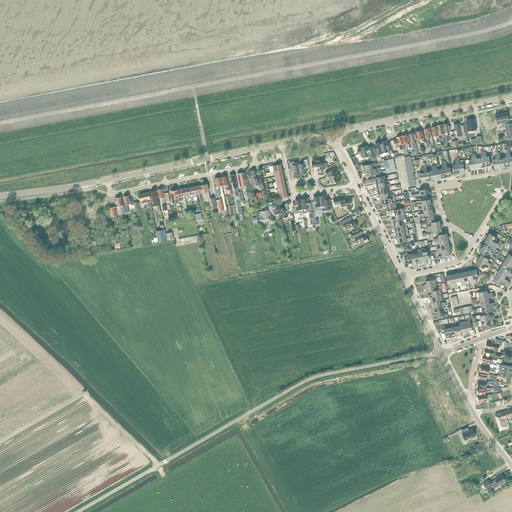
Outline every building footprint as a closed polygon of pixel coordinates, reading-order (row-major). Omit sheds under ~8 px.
[(498,124),(504,122),(508,141),(511,140),(511,123),(510,124),(508,112),(496,114),(498,124)] [(493,126),(492,115),(485,117),(485,119),(482,119),(483,126),(486,125),(487,127),(493,126)] [(477,130),(475,119),(467,120),(468,131),(477,130)] [(463,126),(461,127),(460,124),(455,126),(456,131),(457,131),(458,137),(459,137),(459,139),(465,138),(465,135),(463,126)] [(447,142),(445,134),(443,125),(438,126),(440,134),(442,134),(444,145),(447,144),(447,142)] [(439,135),(438,127),(432,128),(434,136),(436,136),(437,143),(440,142),(439,135)] [(424,138),(425,138),(423,131),(417,132),(420,140),(422,139),(422,142),(425,141),(424,138)] [(413,147),(414,147),(412,141),(411,142),(409,134),(403,136),(407,149),(410,148),(413,147)] [(398,139),(395,140),(397,148),(399,147),(400,150),(404,149),(405,155),(409,154),(407,149),(403,136),(398,138),(398,139)] [(381,142),(384,153),(388,152),(388,155),(391,154),(392,153),(389,143),(387,144),(386,141),(381,142)] [(380,154),(384,153),(381,142),(375,144),(376,147),(374,147),(377,158),(381,157),(380,154)] [(370,156),(371,161),(376,160),(373,150),(369,151),(367,146),(360,148),(360,149),(358,149),(359,154),(361,153),(362,158),(370,156)] [(501,159),(500,154),(500,152),(498,153),(498,154),(500,169),(503,169),(502,167),(506,167),(504,158),(501,159)] [(494,159),(490,159),(490,157),(487,157),(486,153),(484,153),(486,168),(488,168),(488,166),(491,166),(491,165),(494,165),(494,160),(494,159)] [(474,170),(476,170),(474,155),(471,155),(472,160),(469,160),(466,160),(467,169),(474,168),(474,170)] [(325,169),(327,169),(326,163),(323,164),(323,159),(317,160),(316,156),(312,157),(313,161),(312,161),(313,168),(319,167),(320,170),(321,172),(325,170),(325,169)] [(416,186),(411,159),(411,157),(405,158),(410,187),(416,186)] [(460,161),(460,159),(460,158),(457,158),(458,159),(460,175),(462,174),(462,173),(465,172),(465,170),(467,169),(466,160),(463,161),(463,160),(460,161)] [(299,164),(301,174),(307,173),(305,166),(308,165),(307,159),(302,160),(303,163),(299,164)] [(390,172),(396,170),(394,159),(388,160),(389,166),(390,172)] [(458,175),(460,175),(458,159),(455,160),(456,165),(453,165),(453,168),(450,168),(452,174),(458,173),(458,175)] [(438,170),(437,165),(437,160),(433,160),(434,166),(437,181),(439,180),(439,179),(442,178),(440,169),(438,170)] [(301,174),(299,164),(295,165),(294,161),(290,162),(291,168),(293,168),(295,175),(301,174)] [(373,169),(372,167),(377,166),(376,163),(362,166),(363,170),(362,170),(363,171),(373,169)] [(424,167),(422,168),(423,172),(417,173),(418,179),(421,179),(421,182),(425,181),(425,183),(427,182),(424,167)] [(334,168),(326,172),(329,178),(331,179),(333,178),(336,182),(341,180),(336,170),(335,171),(334,168)] [(368,176),(377,174),(379,174),(378,172),(379,171),(379,168),(373,169),(363,171),(363,174),(367,173),(368,176)] [(259,185),(258,179),(257,179),(255,170),(250,171),(251,179),(252,179),(254,186),(259,185)] [(245,186),(244,180),(243,173),(237,174),(240,190),(244,189),(243,187),(245,186)] [(239,196),(239,192),(235,174),(230,175),(232,185),(234,185),(236,197),(239,196)] [(229,188),(229,184),(227,176),(221,177),(223,186),(225,185),(226,190),(227,190),(228,194),(231,194),(230,189),(229,189),(229,188)] [(201,185),(201,186),(202,193),(204,199),(210,197),(209,191),(208,184),(201,185)] [(202,193),(201,186),(195,187),(197,194),(199,193),(201,199),(204,199),(202,193)] [(391,189),(390,187),(390,186),(378,189),(378,193),(377,193),(378,195),(388,192),(387,190),(391,189)] [(183,189),(185,196),(188,196),(189,202),(192,201),(191,199),(191,195),(189,188),(183,189)] [(165,197),(164,194),(163,189),(158,190),(159,198),(162,197),(163,205),(162,205),(163,211),(168,210),(165,197)] [(416,197),(431,194),(431,192),(429,192),(428,189),(419,190),(420,193),(412,195),(412,197),(416,196),(416,197)] [(160,209),(160,205),(157,190),(151,192),(153,202),(154,206),(157,206),(158,210),(160,209)] [(180,202),(180,201),(179,197),(178,190),(177,190),(171,191),(173,203),(180,202)] [(149,192),(139,194),(141,203),(147,202),(148,207),(152,206),(149,192)] [(326,195),(320,196),(322,206),(322,211),(326,210),(326,209),(331,208),(330,202),(330,199),(327,200),(326,195)] [(116,197),(115,199),(117,207),(118,207),(121,206),(123,215),(125,214),(125,213),(124,205),(123,205),(122,197),(120,198),(119,196),(116,197)] [(133,198),(130,199),(129,196),(124,197),(126,205),(124,205),(125,213),(129,212),(128,207),(129,206),(128,204),(131,204),(131,205),(134,205),(133,198)] [(313,205),(312,205),(313,211),(318,210),(318,211),(320,212),(322,211),(321,206),(320,196),(313,197),(314,202),(314,203),(315,205),(313,205)] [(393,203),(395,202),(395,199),(395,196),(382,199),(382,200),(380,200),(381,203),(382,203),(383,205),(393,203)] [(345,197),(334,199),(335,205),(341,204),(341,206),(347,206),(348,209),(352,209),(352,205),(351,199),(345,200),(345,197)] [(307,198),(301,199),(303,209),(303,212),(304,213),(307,213),(308,212),(312,211),(311,205),(310,205),(309,206),(309,204),(308,203),(307,198)] [(296,208),(293,208),(294,214),(299,213),(303,213),(303,209),(301,199),(295,200),(296,208)] [(281,213),(280,208),(279,203),(275,204),(274,201),(268,203),(270,212),(274,211),(275,214),(281,213)] [(281,213),(282,218),(288,217),(286,208),(291,204),(289,201),(283,206),(284,208),(280,208),(281,213)] [(420,217),(435,214),(435,212),(433,212),(432,209),(424,211),(424,213),(418,215),(418,217),(420,217)] [(260,223),(270,221),(269,217),(268,210),(258,212),(259,217),(260,223)] [(354,229),(358,227),(355,221),(353,222),(351,217),(340,222),(341,226),(344,225),(346,230),(353,226),(354,229)] [(503,227),(503,228),(504,231),(507,231),(506,227),(507,226),(511,226),(511,225),(511,223),(503,225),(503,227)] [(166,241),(166,236),(164,230),(156,231),(159,243),(166,241)] [(406,236),(406,233),(409,232),(408,230),(396,232),(396,236),(396,238),(406,236)] [(366,243),(369,241),(367,236),(365,237),(362,231),(351,237),(352,240),(355,238),(357,244),(364,240),(366,243)] [(435,241),(450,238),(449,236),(448,237),(447,233),(442,234),(442,232),(436,233),(436,236),(438,235),(439,238),(434,239),(435,241)] [(496,241),(497,238),(496,237),(498,235),(494,232),(492,235),(490,233),(488,236),(487,235),(486,237),(498,245),(500,243),(496,241)] [(486,239),(485,242),(492,247),(495,248),(496,246),(497,247),(498,245),(486,237),(485,238),(486,239)] [(481,244),(480,246),(493,254),(494,252),(493,251),(495,248),(492,247),(485,242),(483,245),(481,244)] [(492,256),(493,254),(480,246),(479,248),(481,248),(479,251),(487,256),(488,254),(492,256)] [(413,268),(415,267),(412,254),(407,255),(408,257),(405,258),(406,264),(409,263),(409,264),(412,263),(413,268)] [(477,259),(490,267),(491,265),(487,263),(489,260),(481,255),(480,258),(478,257),(477,259)] [(489,269),(490,267),(477,259),(476,260),(477,261),(476,264),(483,269),(485,266),(489,269)] [(511,271),(510,270),(511,268),(504,263),(501,267),(511,274),(511,271)] [(511,277),(511,275),(511,274),(501,267),(498,272),(506,277),(508,274),(511,277)] [(471,269),(474,284),(477,283),(476,279),(479,278),(483,277),(478,269),(474,270),(473,269),(471,269)] [(505,279),(506,277),(498,272),(496,276),(507,283),(509,284),(510,282),(509,281),(508,281),(505,279)] [(506,285),(507,283),(496,276),(493,281),(501,286),(502,283),(506,285)] [(424,287),(437,285),(436,279),(426,281),(427,284),(424,285),(424,287)] [(442,295),(441,290),(441,289),(438,290),(431,292),(432,295),(428,295),(429,298),(442,295)] [(440,301),(439,299),(443,299),(442,295),(429,298),(429,299),(430,299),(430,303),(431,303),(440,301)] [(495,307),(495,305),(482,308),(483,313),(492,311),(491,308),(495,307)] [(442,312),(442,308),(445,308),(444,306),(432,308),(433,312),(432,312),(432,314),(442,312)] [(466,335),(468,334),(465,322),(460,323),(460,326),(462,332),(465,332),(466,335)] [(462,332),(460,326),(457,327),(457,323),(454,324),(457,336),(461,336),(463,336),(462,332)] [(452,338),(450,328),(447,329),(446,326),(441,327),(442,334),(445,333),(446,339),(450,338),(450,339),(452,338)] [(487,342),(486,348),(493,349),(498,350),(499,346),(503,347),(505,341),(496,339),(495,344),(494,344),(494,343),(492,343),(487,342)] [(496,353),(493,353),(493,351),(486,349),(484,354),(492,356),(495,357),(501,358),(502,354),(496,353)] [(497,360),(491,359),(492,357),(484,356),(483,361),(490,363),(489,368),(500,370),(501,365),(496,364),(497,360)] [(511,367),(511,359),(508,360),(507,362),(503,361),(501,366),(499,376),(507,377),(509,368),(511,369),(511,367)] [(511,411),(511,409),(495,414),(498,422),(507,419),(506,418),(508,417),(509,419),(511,418),(511,411)] [(507,419),(498,422),(500,430),(509,428),(507,419)] [(468,428),(461,431),(462,433),(465,440),(476,436),(473,429),(469,431),(468,428)] [(494,480),(490,483),(489,480),(483,484),(487,490),(493,486),(494,488),(506,480),(502,475),(496,479),(494,480)]
